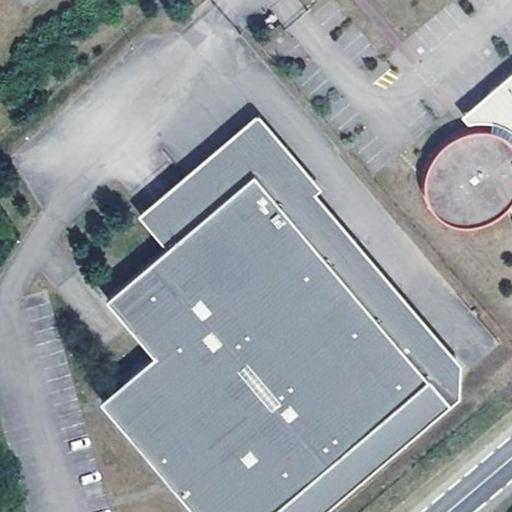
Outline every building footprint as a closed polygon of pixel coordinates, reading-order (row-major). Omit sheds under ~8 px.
[(511,76),(486,98),(511,128),(511,136),(511,137),(505,132),(498,128),(492,126),(490,135),(478,131),(474,130),(464,130),(457,132),(447,135),(440,139),(434,143),(430,148),(424,157),(421,164),(418,174),(418,181),(420,196),(422,202),(427,212),(437,222),(443,226),(453,231),(467,233),(478,233),(485,231),(492,228),(498,225),(508,215),(511,208),(511,76)] [(511,128),(486,98),(459,120),(464,125),(469,124),(473,124),(477,124),(482,124),(486,125),(490,126),(492,126),(498,128),(505,132),(511,137),(511,136),(511,128)] [(399,405),(420,430),(456,400),(458,368),(314,197),(319,192),(256,117),(140,214),(168,247),(252,176),(425,383),(399,405)] [(98,403),(189,511),(321,511),(420,430),(399,405),(425,383),(252,176),(168,247),(104,301),(152,357),(98,403)] [(471,362),(495,345),(469,309),(439,330),(444,336),(459,326),(470,342),(461,348),(471,362)]
